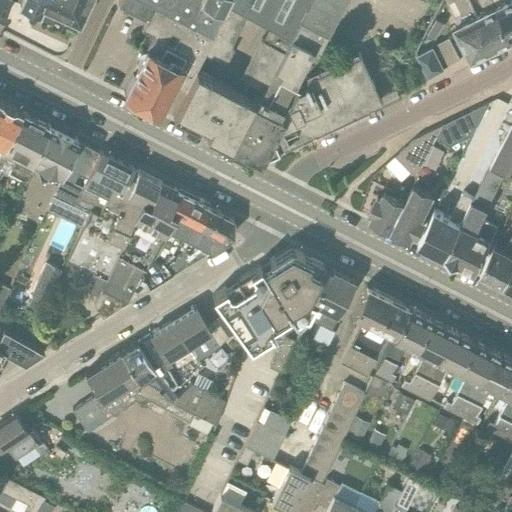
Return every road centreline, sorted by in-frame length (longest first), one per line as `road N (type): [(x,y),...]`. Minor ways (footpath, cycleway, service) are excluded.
road 1 (residential): [(279,205),(261,238),(233,261),(0,410)]
road 2 (residential): [(279,205),(288,180),(318,154),(511,65)]
road 3 (secondary): [(511,323),(279,205)]
road 4 (secondary): [(279,205),(62,94)]
